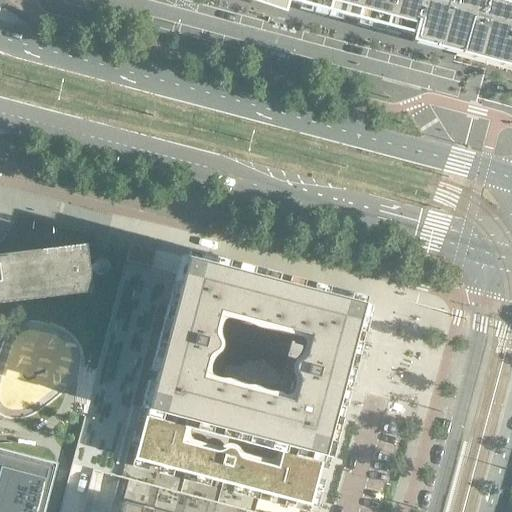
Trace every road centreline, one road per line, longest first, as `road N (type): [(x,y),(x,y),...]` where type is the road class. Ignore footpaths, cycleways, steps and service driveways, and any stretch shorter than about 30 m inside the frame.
road 1 (secondary): [(452,160),(0,37)]
road 2 (residential): [(397,74),(114,0)]
road 3 (secondary): [(0,113),(216,169),(267,190)]
road 4 (residential): [(0,165),(186,212),(267,190)]
road 5 (tertiary): [(494,252),(433,511)]
road 6 (secondary): [(267,190),(494,252)]
